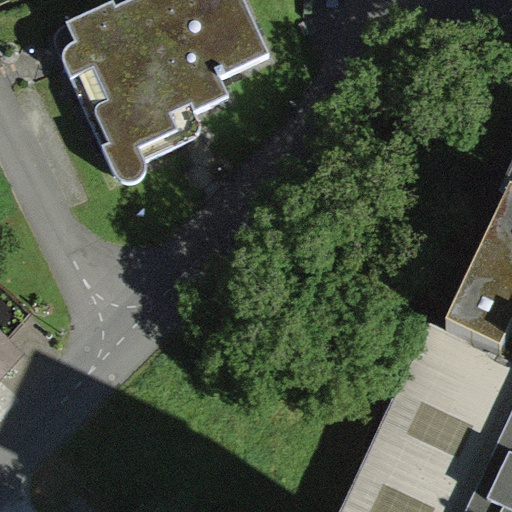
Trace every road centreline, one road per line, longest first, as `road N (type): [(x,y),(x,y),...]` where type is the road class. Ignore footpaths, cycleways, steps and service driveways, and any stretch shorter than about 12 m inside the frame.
road 1 (residential): [(465,0),(325,112),(127,336)]
road 2 (residential): [(0,114),(78,282),(127,336)]
road 3 (residential): [(127,336),(0,466)]
